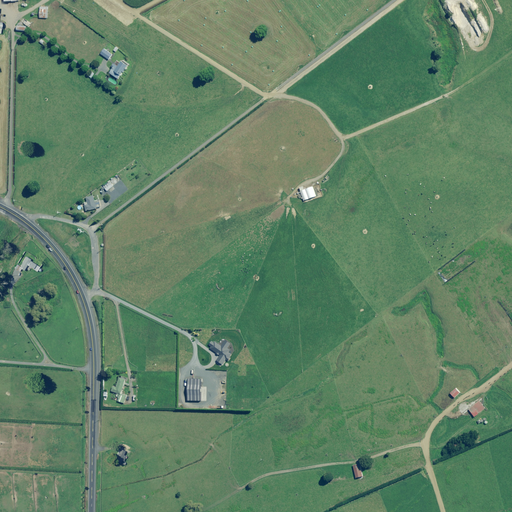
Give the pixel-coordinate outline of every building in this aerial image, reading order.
[(48,7),(40,7),(39,18),(47,18),(48,7)] [(112,55),(108,52),(109,50),(107,48),(106,50),(103,49),(100,54),(109,60),(112,55)] [(128,66),(122,62),(115,71),(113,69),(110,73),(118,79),(128,66)] [(113,187),(109,182),(103,187),(107,191),(113,187)] [(302,186),(299,188),(301,191),(296,193),(297,195),(301,193),(304,201),(316,196),(313,187),(304,190),(302,186)] [(95,201),(93,196),(86,198),(88,205),(84,205),(86,211),(101,207),(99,200),(95,201)] [(20,269),(22,271),(24,268),(28,271),(30,268),(36,272),(39,267),(29,261),(29,260),(24,257),(19,266),(15,264),(13,268),(19,272),(20,269)] [(497,354),(491,344),(485,347),(492,358),(497,354)] [(124,379),(125,377),(120,376),(120,378),(119,378),(116,387),(113,386),(111,391),(121,394),(125,380),(124,379)] [(201,401),(201,379),(187,379),(187,386),(187,396),(187,401),(201,401)] [(460,393),(456,388),(450,394),(454,398),(460,393)] [(485,408),(479,401),(469,409),(474,417),(485,408)] [(124,452),(118,449),(114,461),(119,463),(121,460),(123,461),(125,456),(123,456),(124,452)] [(363,476),(360,464),(353,466),(356,478),(363,476)]
